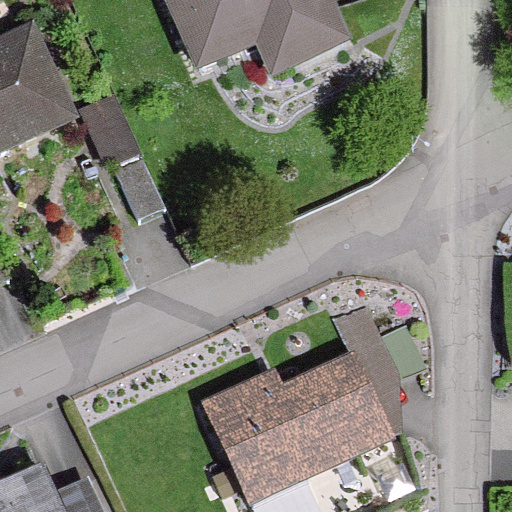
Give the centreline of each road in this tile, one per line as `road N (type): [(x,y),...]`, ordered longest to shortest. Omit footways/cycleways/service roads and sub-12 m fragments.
road 1 (residential): [(444,181),(0,384)]
road 2 (residential): [(457,511),(461,342),(444,181)]
road 3 (residential): [(461,0),(472,168)]
